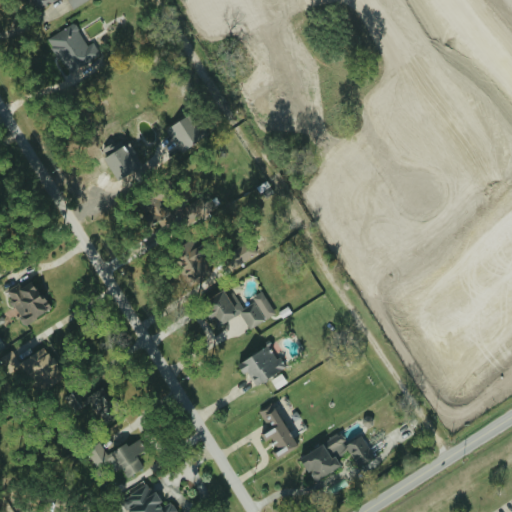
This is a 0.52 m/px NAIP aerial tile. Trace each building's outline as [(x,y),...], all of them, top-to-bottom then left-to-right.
[(24,0),(30,9),(44,0),(24,0)] [(88,0),(65,0),(69,9),(88,0)] [(48,35),(62,72),(90,61),(76,24),(48,35)] [(250,78),(261,66),(249,55),(261,42),(251,32),(227,56),(250,78)] [(180,156),(208,143),(193,112),(166,126),(180,156)] [(115,183),(138,172),(125,145),(102,156),(115,183)] [(144,201),(145,217),(159,215),(157,199),(144,201)] [(233,267),(255,252),(246,239),(225,254),(233,267)] [(171,254),(185,271),(202,257),(187,240),(171,254)] [(46,311),(27,279),(3,294),(22,325),(46,311)] [(247,329),(263,320),(252,302),(240,308),(228,288),(199,304),(213,328),(239,314),(247,329)] [(252,387),(282,367),(267,344),(237,364),(252,387)] [(53,362),(37,347),(17,368),(33,383),(53,362)] [(105,423),(117,409),(94,389),(82,402),(105,423)] [(292,447),(272,404),(255,412),(275,455),(292,447)] [(343,446),(357,465),(371,455),(357,436),(343,446)] [(134,455),(144,451),(138,437),(110,450),(123,476),(140,468),(134,455)] [(341,463),(325,440),(297,459),(313,483),(341,463)] [(122,511),(174,511),(169,502),(161,507),(152,492),(121,509),(122,511)]
